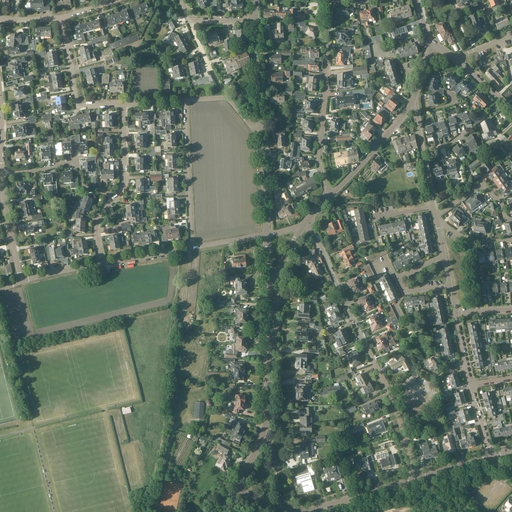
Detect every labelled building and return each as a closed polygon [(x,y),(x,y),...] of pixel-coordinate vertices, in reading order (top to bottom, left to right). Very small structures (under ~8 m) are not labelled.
[(33,2),(33,1),(32,1),(32,2),(30,2),(31,11),(39,10),(39,11),(49,10),(49,5),(43,5),(43,1),(33,2)] [(145,3),(139,6),(141,14),(142,15),(145,14),(145,13),(148,12),(148,10),(151,9),(149,4),(146,5),(145,3)] [(139,6),(132,8),(136,20),(139,18),(139,16),(138,16),(138,15),(141,14),(139,6)] [(408,6),(402,8),(403,12),(400,13),(402,19),(411,16),(408,6)] [(276,11),(276,18),(285,18),(285,19),(289,19),(289,20),(295,20),(297,20),(303,20),(304,20),(304,15),(297,15),(295,15),(295,11),(290,10),(289,12),(285,11),(285,12),(282,12),(281,12),(281,11),(281,9),(277,8),(276,11)] [(402,8),(388,12),(392,23),(402,19),(400,13),(403,12),(402,8)] [(264,10),(264,18),(276,19),(276,18),(276,11),(264,10)] [(366,11),(368,20),(372,19),(373,22),(375,21),(374,14),(373,10),(370,10),(369,10),(368,10),(367,11),(366,11)] [(122,13),(119,14),(122,22),(123,23),(126,22),(126,21),(129,20),(132,19),(130,14),(128,15),(126,11),(126,12),(125,11),(122,12),(122,13)] [(368,20),(366,11),(359,12),(361,21),(362,24),(365,23),(368,23),(368,20)] [(468,18),(473,32),(482,29),(477,14),(475,15),(473,11),(466,13),(468,18)] [(119,14),(113,16),(116,24),(116,25),(119,24),(119,23),(122,22),(119,14)] [(498,29),(504,27),(500,17),(499,15),(497,16),(499,20),(495,22),(498,29)] [(113,25),(116,24),(113,16),(106,19),(109,27),(109,26),(110,27),(113,26),(113,25)] [(507,17),(503,18),(503,17),(502,17),(502,16),(500,17),(504,27),(510,24),(507,17)] [(169,22),(172,30),(177,28),(174,20),(169,22)] [(98,21),(92,22),(94,30),(100,28),(98,21)] [(86,24),(88,32),(94,30),(92,22),(86,24)] [(301,32),(315,38),(318,31),(304,25),(304,22),(294,22),(294,27),(303,27),(301,32)] [(469,37),(463,22),(455,25),(462,40),(469,37)] [(439,34),(440,34),(440,33),(445,31),(443,28),(446,27),(444,23),(435,26),(439,34)] [(269,39),(283,39),(283,24),(277,25),(278,31),(269,32),(269,39)] [(440,33),(440,34),(444,41),(448,39),(451,45),(455,43),(451,36),(453,35),(452,32),(449,25),(447,26),(446,27),(443,28),(445,31),(440,33)] [(75,28),(77,34),(75,35),(77,39),(77,40),(81,38),(82,40),(78,41),(79,44),(86,43),(85,41),(83,33),(81,26),(75,28)] [(385,30),(385,29),(383,30),(384,33),(387,32),(388,33),(391,32),(393,37),(394,37),(395,42),(403,39),(402,34),(407,33),(405,27),(397,30),(396,28),(396,26),(385,30)] [(336,33),(337,36),(337,37),(347,37),(351,37),(351,31),(354,31),(353,27),(348,27),(348,30),(337,31),(337,33),(336,33)] [(37,40),(31,41),(32,45),(33,50),(33,51),(37,51),(36,44),(41,43),(41,37),(44,37),(43,29),(36,29),(37,38),(37,40)] [(237,30),(237,43),(246,43),(245,30),(237,30)] [(175,43),(176,43),(178,46),(186,42),(184,39),(184,38),(182,34),(178,36),(176,35),(172,32),(167,39),(172,42),(172,41),(175,43)] [(209,38),(206,39),(210,47),(213,45),(214,46),(220,43),(216,34),(209,37),(209,38)] [(11,35),(9,48),(21,46),(21,42),(18,41),(19,36),(11,35)] [(107,36),(91,41),(92,45),(108,40),(107,36)] [(337,43),(337,44),(345,43),(345,46),(352,46),(352,42),(349,42),(349,39),(351,39),(351,37),(347,37),(337,37),(337,40),(337,43)] [(362,40),(362,42),(363,44),(369,47),(370,44),(369,38),(362,40)] [(408,41),(409,47),(411,56),(414,55),(415,56),(417,55),(417,54),(418,54),(416,49),(418,49),(417,45),(415,46),(415,45),(414,43),(411,44),(410,40),(408,41)] [(190,50),(186,42),(178,46),(179,50),(181,55),(190,50)] [(7,48),(8,55),(22,53),(21,46),(9,48),(7,48)] [(79,49),(81,56),(93,52),(92,50),(91,46),(88,47),(79,49)] [(405,48),(402,49),(405,57),(408,56),(409,57),(411,57),(411,56),(409,47),(405,48)] [(306,58),(306,61),(310,61),(310,60),(315,60),(315,58),(318,58),(318,50),(306,51),(306,48),(301,48),(301,54),(304,54),(304,53),(309,53),(309,58),(306,58)] [(33,51),(34,56),(34,57),(41,56),(41,58),(44,58),(48,57),(49,61),(57,59),(56,52),(47,54),(48,54),(46,54),(45,50),(45,49),(45,50),(37,51),(33,51)] [(405,58),(405,57),(402,49),(395,51),(396,55),(398,54),(399,59),(402,58),(402,59),(405,58)] [(91,60),(91,57),(94,56),(93,52),(81,56),(83,62),(91,60)] [(246,53),(233,58),(238,69),(251,64),(246,53)] [(274,64),(274,66),(277,66),(277,64),(280,64),(280,55),(269,56),(269,64),(274,64)] [(15,64),(10,64),(12,72),(22,70),(23,70),(24,70),(23,63),(27,62),(26,58),(15,60),(15,64)] [(222,62),(227,74),(234,71),(234,70),(238,69),(233,58),(222,62)] [(44,61),(45,65),(49,64),(50,67),(58,66),(57,59),(49,61),(44,61)] [(384,61),(386,69),(394,67),(394,66),(395,65),(394,63),(393,63),(393,60),(388,62),(388,60),(384,61)] [(310,70),(318,70),(318,63),(310,63),(310,61),(306,61),(293,61),(293,66),(309,65),(310,70)] [(200,74),(198,63),(188,65),(190,76),(200,74)] [(182,66),(172,68),(175,79),(184,77),(182,66)] [(352,69),(353,76),(367,75),(367,67),(355,68),(353,68),(352,69)] [(394,67),(386,69),(385,70),(386,72),(387,72),(388,75),(396,73),(396,72),(397,71),(396,69),(395,69),(394,67)] [(85,72),(87,78),(98,75),(101,75),(100,71),(99,72),(98,68),(94,69),(85,72)] [(492,81),(497,77),(498,75),(496,72),(494,74),(490,69),(485,74),(492,81)] [(25,77),(23,70),(22,70),(12,72),(13,79),(25,77)] [(282,82),(282,78),(285,78),(291,78),(291,75),(292,75),(293,71),(284,71),(284,74),(271,74),(271,83),(282,82)] [(397,75),(396,73),(388,75),(390,81),(398,78),(399,77),(398,75),(397,75)] [(450,85),(452,86),(451,91),(454,92),(460,82),(458,81),(458,79),(452,77),(453,75),(448,73),(447,76),(444,76),(443,81),(450,83),(450,85)] [(49,84),(50,84),(53,83),(61,82),(60,75),(51,76),(51,77),(48,77),(49,84)] [(99,78),(98,75),(87,78),(88,85),(98,83),(97,79),(99,78)] [(504,84),(503,83),(505,81),(499,75),(498,75),(497,77),(492,81),(496,85),(494,87),(497,90),(504,84)] [(431,90),(431,92),(443,92),(444,89),(438,88),(439,85),(437,85),(439,77),(433,76),(433,79),(430,78),(428,83),(431,84),(429,90),(431,90)] [(390,81),(380,84),(383,86),(391,84),(392,87),(396,86),(396,87),(400,86),(400,84),(401,83),(400,81),(399,81),(398,78),(390,81)] [(116,83),(116,92),(123,92),(122,84),(125,84),(125,80),(116,80),(116,83)] [(461,83),(460,82),(454,92),(456,94),(460,90),(462,92),(464,90),(468,94),(470,91),(469,91),(473,87),(469,83),(468,85),(463,81),(461,83)] [(53,87),(54,90),(62,89),(61,82),(53,83),(50,84),(51,87),(53,87)] [(234,97),(240,93),(239,91),(238,91),(234,86),(234,85),(233,83),(227,88),(228,89),(229,90),(233,95),(233,96),(234,97)] [(23,88),(14,89),(15,97),(24,96),(23,88)] [(385,99),(389,101),(397,107),(399,105),(398,103),(400,102),(393,97),(395,95),(393,93),(387,89),(384,93),(388,95),(385,99)] [(444,96),(443,92),(431,92),(432,94),(429,95),(430,101),(428,102),(429,107),(435,105),(435,106),(438,106),(436,100),(439,100),(438,97),(444,96)] [(472,107),(474,109),(484,98),(480,94),(474,100),(476,102),(474,104),(472,107)] [(270,96),(270,102),(270,103),(284,103),(283,95),(270,96)] [(335,100),(335,102),(335,105),(337,105),(337,107),(355,105),(354,95),(336,97),(336,99),(335,100)] [(51,104),(53,103),(53,107),(55,106),(65,105),(64,98),(55,99),(56,100),(50,101),(51,104)] [(476,111),(480,107),(481,106),(483,109),(489,103),(484,98),(474,109),(476,111)] [(392,112),(393,110),(395,110),(397,107),(389,101),(385,106),(392,112)] [(25,105),(13,107),(14,113),(22,112),(22,108),(25,108),(25,105)] [(66,112),(65,105),(55,106),(56,110),(57,110),(58,113),(66,112)] [(381,111),(377,116),(384,122),(388,117),(381,111)] [(461,114),(458,115),(460,125),(465,124),(466,127),(467,129),(472,127),(471,124),(473,123),(472,121),(471,122),(470,118),(469,119),(467,113),(461,115),(461,114)] [(479,117),(474,121),(478,125),(487,117),(483,113),(481,115),(479,117)] [(142,122),(146,121),(146,124),(149,124),(149,121),(148,121),(148,117),(149,117),(149,114),(147,114),(141,114),(142,122)] [(456,127),(460,125),(458,115),(455,116),(448,118),(450,124),(449,124),(451,133),(457,132),(456,130),(456,127)] [(83,116),(76,117),(78,125),(81,124),(82,125),(85,125),(85,123),(83,116)] [(379,126),(384,122),(377,116),(373,120),(379,126)] [(71,122),(70,122),(71,126),(72,126),(72,127),(75,126),(75,127),(79,126),(78,125),(76,117),(70,118),(71,122)] [(165,126),(175,125),(174,119),(165,119),(161,119),(162,128),(166,128),(165,126)] [(495,136),(499,134),(493,123),(491,124),(489,120),(481,124),(486,139),(491,138),(491,137),(494,136),(492,132),(495,136)] [(362,127),(365,129),(365,130),(372,136),(374,133),(374,132),(375,131),(369,125),(371,124),(367,121),(362,127)] [(437,123),(434,124),(437,134),(442,132),(443,135),(444,137),(449,136),(447,127),(446,127),(444,122),(438,124),(437,123)] [(432,135),(437,134),(434,124),(432,124),(432,125),(425,127),(426,132),(425,133),(428,142),(433,140),(433,138),(432,135)] [(365,130),(361,134),(368,141),(372,136),(365,130)] [(154,131),(154,134),(160,134),(160,136),(161,136),(162,135),(163,136),(164,136),(164,137),(165,137),(165,138),(166,138),(166,142),(175,141),(175,135),(166,135),(166,132),(160,132),(160,131),(154,131)] [(79,135),(74,136),(75,145),(78,145),(79,156),(88,155),(88,150),(89,150),(89,146),(87,146),(87,143),(80,143),(79,135)] [(472,152),(471,151),(474,149),(475,151),(479,148),(475,143),(476,142),(472,135),(466,139),(468,142),(463,145),(469,153),(472,152)] [(63,155),(72,154),(72,148),(75,148),(75,145),(74,136),(68,137),(69,143),(62,143),(63,155)] [(414,136),(408,138),(412,150),(417,148),(414,136)] [(408,138),(403,140),(407,152),(412,150),(408,138)] [(400,154),(407,152),(403,140),(401,140),(400,139),(395,141),(400,154)] [(498,147),(495,140),(484,146),(487,152),(498,147)] [(16,159),(21,159),(22,160),(23,159),(24,159),(25,159),(25,156),(27,156),(32,156),(31,141),(25,141),(25,144),(26,144),(26,151),(24,151),(22,151),(22,150),(18,150),(18,151),(15,152),(16,159)] [(163,145),(164,150),(167,150),(167,148),(176,148),(175,141),(166,142),(167,145),(163,145)] [(40,146),(41,149),(42,161),(51,160),(50,154),(54,153),(53,142),(47,142),(48,146),(44,146),(40,146)] [(290,154),(289,157),(290,157),(295,157),(296,157),(296,158),(299,158),(300,150),(309,151),(310,145),(302,144),(301,148),(298,147),(297,149),(296,149),(296,144),(291,143),(290,154)] [(467,155),(469,153),(463,145),(459,148),(457,146),(451,150),(456,157),(457,156),(461,161),(465,158),(464,157),(467,155)] [(346,157),(347,164),(358,162),(356,150),(352,151),(351,148),(346,149),(347,152),(348,157),(346,157)] [(507,154),(503,157),(504,158),(505,160),(507,158),(510,156),(511,154),(511,153),(510,151),(507,154)] [(336,166),(347,164),(346,157),(348,157),(347,152),(334,154),(336,166)] [(165,160),(167,160),(168,164),(177,163),(176,157),(171,157),(171,155),(165,155),(165,160)] [(487,173),(492,169),(483,156),(468,167),(472,172),(475,169),(474,168),(480,164),(481,165),(482,164),(486,170),(485,171),(487,173)] [(96,164),(96,157),(95,158),(94,158),(88,158),(88,163),(83,164),(83,173),(92,172),(92,164),(96,164)] [(295,167),(295,163),(296,158),(296,157),(295,157),(290,157),(289,157),(289,160),(287,160),(280,159),(279,170),(286,171),(286,168),(291,168),(291,166),(295,167)] [(295,163),(300,162),(300,169),(309,168),(308,162),(304,162),(304,158),(299,159),(299,158),(296,158),(295,163)] [(371,166),(376,171),(378,170),(382,174),(388,167),(385,163),(383,165),(379,161),(380,160),(378,158),(371,166)] [(455,159),(448,161),(449,165),(444,166),(447,176),(450,175),(449,174),(453,173),(453,175),(458,174),(457,171),(462,170),(462,168),(457,161),(456,162),(455,159)] [(101,176),(113,176),(113,174),(113,172),(110,172),(110,166),(113,166),(113,162),(107,162),(107,172),(104,172),(102,172),(101,172),(101,176)] [(171,172),(171,170),(177,170),(177,163),(168,164),(168,167),(166,167),(166,172),(171,172)] [(444,176),(447,176),(444,166),(439,167),(438,164),(431,166),(433,174),(434,174),(436,180),(441,179),(440,177),(444,176)] [(490,175),(493,180),(505,172),(499,165),(493,169),(495,172),(490,175)] [(71,184),(71,189),(77,189),(76,178),(72,178),(72,172),(63,172),(64,184),(71,184)] [(505,172),(493,180),(497,185),(504,179),(507,177),(508,177),(505,172)] [(57,194),(56,183),(53,183),(52,174),(43,175),(44,187),(49,186),(50,195),(57,194)] [(168,178),(169,180),(169,186),(178,186),(177,179),(172,180),(172,177),(168,178)] [(497,185),(500,190),(508,184),(511,182),(507,177),(504,179),(497,185)] [(311,178),(301,183),(306,193),(307,193),(316,188),(311,178)] [(500,190),(503,194),(508,191),(510,194),(511,192),(511,182),(508,184),(500,190)] [(17,184),(17,192),(22,191),(22,195),(26,195),(26,191),(27,191),(27,186),(31,186),(31,183),(17,184)] [(306,193),(301,183),(291,189),(296,198),(306,193)] [(169,186),(166,186),(167,193),(171,192),(171,195),(176,194),(176,192),(178,192),(178,186),(169,186)] [(476,196),(472,199),(477,207),(479,210),(487,205),(482,198),(479,200),(476,196)] [(82,197),(80,202),(91,206),(93,200),(84,197),(82,197)] [(283,209),(276,212),(279,219),(291,214),(288,207),(285,208),(283,205),(289,203),(287,197),(279,201),(281,206),(282,206),(283,209)] [(173,199),(166,199),(167,209),(170,209),(179,209),(179,208),(180,208),(180,204),(179,204),(179,202),(173,202),(173,199)] [(472,199),(467,203),(470,207),(467,209),(471,214),(474,212),(472,211),(477,207),(472,199)] [(20,203),(20,207),(20,208),(20,210),(21,210),(21,211),(22,211),(34,208),(33,205),(32,201),(29,202),(26,202),(20,203)] [(72,213),(72,214),(76,214),(83,216),(84,210),(86,211),(89,212),(91,206),(80,202),(78,208),(74,206),(73,208),(70,208),(69,212),(72,213)] [(23,218),(32,216),(35,215),(34,211),(37,211),(37,208),(34,208),(22,211),(23,218)] [(450,219),(454,223),(461,216),(456,212),(459,210),(456,208),(452,213),(454,215),(450,219)] [(170,209),(167,209),(168,220),(174,219),(174,215),(179,215),(179,209),(170,209)] [(126,218),(127,218),(127,219),(134,218),(135,223),(143,222),(141,211),(139,211),(136,212),(128,213),(127,213),(126,213),(126,218)] [(74,226),(76,226),(85,227),(85,220),(83,220),(82,220),(83,216),(76,214),(72,214),(71,217),(71,219),(75,220),(74,224),(74,226)] [(465,220),(461,216),(454,223),(458,227),(462,223),(464,225),(469,220),(467,218),(465,220)] [(24,228),(26,235),(37,233),(37,228),(38,228),(45,226),(43,219),(36,220),(37,225),(24,228)] [(474,232),(480,233),(481,223),(481,220),(473,219),(472,226),(475,226),(474,232)] [(327,230),(327,231),(327,232),(328,234),(329,236),(333,234),(333,235),(344,231),(340,220),(336,222),(334,223),(328,225),(329,227),(328,229),(327,230)] [(486,228),(490,228),(490,221),(487,221),(487,224),(481,223),(480,233),(486,233),(486,228)] [(403,222),(397,224),(399,233),(405,232),(403,222)] [(391,225),(393,234),(399,233),(397,224),(391,225)] [(385,226),(387,236),(393,234),(391,225),(385,226)] [(163,234),(165,234),(167,240),(173,239),(171,230),(171,227),(171,226),(162,228),(163,234)] [(176,226),(171,227),(171,230),(173,239),(179,238),(178,229),(176,229),(176,226)] [(380,237),(378,237),(379,243),(382,243),(381,237),(387,236),(385,226),(378,228),(380,237)] [(132,243),(138,242),(139,245),(145,244),(144,235),(143,233),(130,235),(132,243)] [(109,238),(110,244),(119,243),(123,242),(122,242),(121,237),(122,237),(121,234),(117,235),(117,236),(109,238)] [(86,242),(75,243),(76,250),(87,248),(86,242)] [(119,243),(110,244),(111,251),(120,249),(119,243)] [(62,248),(56,249),(58,259),(59,259),(59,260),(63,259),(63,258),(64,258),(63,250),(66,250),(65,244),(62,245),(62,248)] [(349,253),(354,251),(352,245),(342,250),(343,253),(344,255),(349,253)] [(58,260),(58,259),(56,249),(56,248),(49,249),(49,247),(46,247),(47,253),(50,253),(51,261),(58,260)] [(422,252),(419,253),(424,252),(425,255),(424,255),(424,257),(428,256),(427,255),(432,254),(431,247),(423,248),(420,249),(422,252)] [(31,254),(31,257),(40,255),(39,252),(38,248),(29,250),(30,254),(31,254)] [(496,251),(498,261),(505,259),(507,259),(505,249),(496,251)] [(409,252),(409,253),(414,262),(420,260),(416,253),(414,254),(412,251),(409,252)] [(487,252),(489,263),(489,265),(496,264),(498,263),(498,261),(496,251),(487,252)] [(478,254),(480,264),(489,263),(487,252),(478,254)] [(414,262),(409,253),(404,255),(405,258),(408,265),(414,262)] [(46,254),(40,255),(31,257),(33,265),(38,264),(39,265),(40,265),(41,265),(42,264),(42,263),(47,262),(46,254)] [(351,256),(343,260),(344,263),(343,264),(346,269),(349,267),(350,268),(351,267),(352,266),(355,265),(352,259),(356,257),(355,254),(351,256)] [(319,260),(321,264),(323,263),(321,256),(318,256),(318,259),(315,260),(314,260),(315,259),(303,257),(302,264),(306,264),(306,266),(307,266),(309,270),(310,269),(315,280),(323,276),(318,265),(317,265),(316,262),(319,260)] [(402,268),(408,265),(405,258),(402,260),(400,256),(398,258),(399,261),(402,268)] [(245,267),(245,259),(240,259),(240,260),(233,260),(233,264),(232,264),(232,268),(245,267)] [(396,271),(402,268),(399,261),(393,264),(396,271)] [(227,263),(223,263),(222,274),(226,274),(226,271),(230,271),(230,269),(226,269),(227,263)] [(233,280),(236,280),(236,284),(235,284),(235,288),(247,288),(246,284),(247,284),(247,281),(239,281),(239,275),(236,275),(236,274),(235,274),(231,274),(227,274),(227,280),(230,280),(230,279),(233,279),(233,280)] [(382,275),(377,278),(380,282),(381,281),(383,285),(390,281),(387,276),(383,278),(382,275)] [(350,290),(351,289),(351,288),(359,285),(356,279),(347,283),(350,290)] [(392,287),(390,281),(383,285),(385,290),(392,287)] [(483,295),(493,294),(492,284),(491,283),(482,283),(483,295)] [(492,284),(493,294),(502,293),(502,283),(492,284)] [(509,283),(502,283),(502,293),(510,293),(509,283)] [(354,294),(362,290),(359,285),(351,288),(351,289),(354,294)] [(392,287),(385,290),(388,295),(395,292),(392,287)] [(397,298),(395,292),(388,295),(391,301),(397,298)] [(363,306),(371,302),(368,296),(359,301),(362,307),(363,306)] [(429,302),(426,303),(427,307),(434,306),(441,304),(440,298),(437,298),(437,296),(432,297),(433,303),(430,304),(429,302)] [(366,312),(373,308),(371,302),(363,306),(366,312)] [(327,308),(331,317),(338,313),(339,313),(337,308),(336,309),(335,307),(331,309),(328,303),(323,305),(325,309),(327,308)] [(328,318),(330,321),(333,320),(334,323),(341,320),(338,313),(331,317),(328,318)] [(369,319),(372,324),(372,325),(380,321),(383,320),(381,316),(378,317),(377,315),(369,319)] [(226,330),(228,330),(236,330),(236,328),(240,328),(240,323),(249,323),(249,320),(248,320),(248,317),(235,316),(235,320),(233,320),(233,327),(226,327),(226,330)] [(438,325),(439,325),(441,326),(443,326),(443,324),(445,323),(444,317),(436,318),(438,325)] [(382,327),(380,321),(372,325),(372,324),(370,325),(373,331),(382,327)] [(448,329),(443,330),(443,327),(438,328),(439,334),(437,334),(438,337),(449,335),(448,329)] [(333,335),(336,341),(338,339),(338,340),(347,336),(344,329),(336,333),(336,334),(333,335)] [(234,341),(234,344),(247,345),(247,341),(248,341),(248,338),(239,338),(240,335),(238,333),(236,333),(236,330),(228,330),(228,333),(230,333),(230,334),(233,334),(233,336),(232,336),(231,337),(231,339),(232,341),(234,341)] [(296,340),(312,341),(312,337),(308,337),(308,334),(312,334),(312,330),(306,330),(306,334),(297,333),(296,340)] [(375,339),(377,344),(378,345),(385,341),(386,342),(392,338),(393,338),(391,334),(389,335),(388,333),(375,339)] [(450,341),(449,335),(438,337),(439,343),(443,343),(450,341)] [(336,341),(339,348),(350,343),(347,336),(338,340),(338,339),(336,341)] [(379,351),(383,349),(385,353),(390,351),(388,347),(396,344),(393,338),(392,338),(386,342),(385,341),(378,345),(377,344),(376,345),(379,351)] [(443,343),(444,346),(440,347),(441,350),(444,349),(451,348),(450,341),(443,343)] [(481,341),(472,343),(473,349),(480,348),(479,344),(481,343),(481,341)] [(224,358),(225,358),(235,359),(238,359),(238,352),(246,352),(247,345),(234,344),(233,344),(232,351),(228,351),(228,354),(224,353),(224,358)] [(337,352),(338,353),(340,356),(345,353),(343,348),(337,350),(338,352),(337,352)] [(500,371),(502,371),(500,363),(495,363),(493,350),(489,350),(492,367),(495,366),(495,371),(499,370),(500,371)] [(347,355),(350,361),(357,358),(357,357),(358,357),(356,352),(354,353),(354,351),(347,355)] [(402,365),(406,371),(411,368),(406,357),(405,358),(404,359),(402,356),(398,358),(398,357),(393,360),(389,363),(393,370),(402,365)] [(427,362),(426,363),(429,369),(430,368),(431,370),(434,369),(435,371),(440,368),(438,364),(439,363),(437,360),(436,358),(436,357),(433,358),(427,361),(427,362)] [(360,364),(357,358),(350,361),(353,368),(360,364)] [(477,369),(477,370),(478,370),(479,370),(480,370),(480,369),(481,369),(480,368),(484,367),(483,364),(487,363),(488,370),(491,370),(490,360),(487,360),(483,361),(475,362),(477,369)] [(230,369),(234,369),(233,373),(245,374),(245,367),(244,367),(244,363),(231,362),(230,369)] [(306,366),(306,362),(296,362),(295,368),(305,369),(305,374),(313,374),(313,370),(311,370),(311,366),(306,366)] [(444,377),(445,377),(448,377),(449,383),(459,380),(457,374),(454,375),(453,369),(447,371),(448,373),(444,377)] [(420,376),(417,370),(413,372),(411,374),(414,380),(418,377),(420,376)] [(233,377),(234,377),(234,380),(244,381),(244,377),(245,377),(245,374),(233,373),(233,377)] [(339,382),(348,379),(346,374),(335,379),(336,383),(339,382)] [(356,377),(361,386),(368,382),(363,374),(356,377)] [(295,390),(296,391),(296,393),(307,393),(308,393),(308,389),(309,389),(309,386),(311,386),(311,378),(316,377),(316,375),(311,375),(306,376),(305,386),(296,385),(296,388),(295,388),(295,390)] [(459,380),(449,383),(451,389),(460,386),(459,380)] [(368,384),(368,382),(361,386),(366,394),(373,390),(369,383),(368,384)] [(408,392),(411,399),(413,398),(414,399),(420,396),(419,395),(421,394),(419,391),(420,391),(428,388),(425,383),(418,387),(417,385),(410,388),(411,390),(408,392)] [(340,393),(339,386),(333,387),(330,387),(327,388),(327,389),(328,395),(340,393)] [(501,397),(503,406),(506,405),(504,396),(506,396),(506,399),(511,398),(511,400),(511,399),(511,393),(511,388),(505,389),(505,392),(503,392),(503,390),(500,391),(501,397)] [(454,395),(455,400),(464,398),(462,392),(454,395)] [(295,400),(301,401),(301,402),(310,402),(310,393),(308,393),(307,393),(296,393),(296,395),(295,395),(295,400)] [(364,403),(369,400),(367,397),(362,400),(363,400),(354,404),(355,407),(364,402),(364,403)] [(456,403),(453,404),(454,407),(465,404),(464,398),(455,400),(456,403)] [(362,407),(366,416),(375,412),(374,410),(378,409),(375,401),(362,407)] [(203,419),(204,403),(195,402),(194,419),(203,419)] [(244,410),(245,403),(235,402),(231,402),(231,405),(234,406),(234,409),(244,410)] [(494,404),(486,406),(488,412),(495,410),(494,407),(498,406),(498,405),(502,405),(501,402),(498,403),(494,404)] [(356,410),(355,407),(346,407),(347,415),(356,410)] [(300,424),(311,424),(312,424),(311,408),(305,409),(306,418),(300,418),(300,424)] [(458,415),(459,418),(468,415),(467,410),(456,413),(456,416),(458,415)] [(497,418),(498,420),(503,419),(502,413),(497,415),(495,410),(488,412),(490,418),(493,417),(494,419),(497,418)] [(222,414),(225,415),(225,416),(234,420),(236,417),(235,417),(235,413),(232,412),(232,413),(226,412),(223,411),(222,414)] [(470,421),(468,415),(459,418),(460,421),(460,423),(461,423),(461,424),(470,421)] [(386,431),(381,421),(366,427),(369,434),(374,432),(375,435),(386,431)] [(501,421),(498,422),(499,425),(500,429),(501,437),(507,436),(506,428),(502,429),(502,424),(501,424),(501,421)] [(233,425),(231,430),(243,435),(245,431),(247,427),(246,427),(247,424),(242,423),(241,424),(237,422),(235,426),(233,425)] [(312,433),(311,424),(300,424),(300,432),(307,432),(307,434),(312,433)] [(353,432),(364,428),(363,424),(354,428),(355,429),(352,430),(353,432)] [(239,446),(242,437),(243,435),(231,430),(228,428),(228,429),(226,432),(226,433),(229,434),(233,435),(231,438),(235,440),(233,443),(239,446)] [(469,439),(466,440),(468,448),(475,446),(471,434),(467,435),(469,439)] [(446,445),(443,446),(445,454),(447,453),(448,454),(455,452),(450,436),(444,438),(446,445)] [(462,450),(468,448),(466,440),(459,442),(462,450)] [(216,449),(219,451),(218,452),(224,456),(223,458),(221,457),(216,466),(225,471),(230,461),(229,461),(231,457),(228,455),(230,453),(228,453),(230,450),(219,443),(216,449)] [(300,455),(300,459),(308,458),(308,453),(312,453),(311,444),(301,445),(301,446),(300,446),(300,448),(293,449),(293,455),(300,455)] [(429,451),(431,458),(438,456),(436,449),(435,446),(431,447),(432,450),(429,451)] [(425,460),(431,458),(429,451),(428,447),(422,449),(425,460)] [(380,459),(381,460),(379,461),(382,469),(383,468),(383,469),(396,465),(392,455),(387,457),(386,453),(375,456),(376,460),(380,459)] [(373,461),(372,455),(366,457),(366,458),(362,459),(361,455),(352,457),(354,464),(355,464),(357,468),(358,467),(360,473),(365,472),(370,471),(369,465),(370,465),(370,463),(373,461)] [(337,464),(323,468),(327,482),(341,478),(337,464)] [(308,470),(309,474),(295,477),(297,484),(301,483),(302,487),(301,487),(302,488),(303,488),(304,492),(310,491),(313,490),(310,477),(315,475),(313,468),(308,470)]
